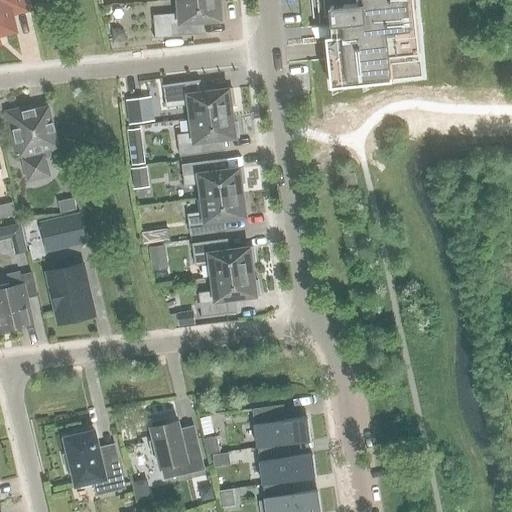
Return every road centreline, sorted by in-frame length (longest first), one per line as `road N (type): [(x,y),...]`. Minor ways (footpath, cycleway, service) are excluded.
road 1 (residential): [(311,324),(6,366)]
road 2 (residential): [(0,81),(271,55)]
road 3 (residential): [(311,324),(271,55)]
road 4 (residential): [(362,511),(340,355),(311,324)]
road 5 (residential): [(41,511),(6,366)]
